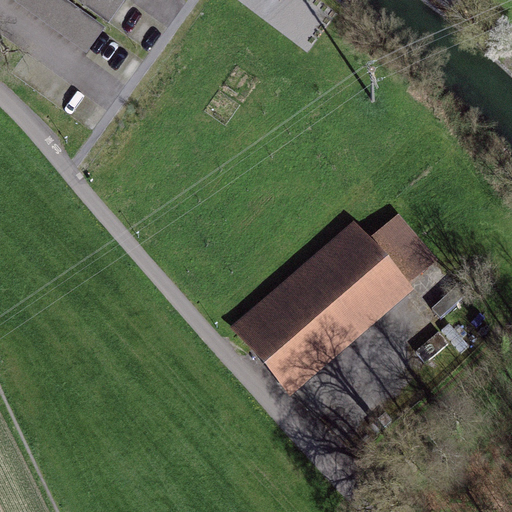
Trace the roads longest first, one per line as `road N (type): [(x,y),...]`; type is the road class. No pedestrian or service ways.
road 1 (residential): [(0,98),(371,511)]
road 2 (unknown): [(2,0),(118,109)]
